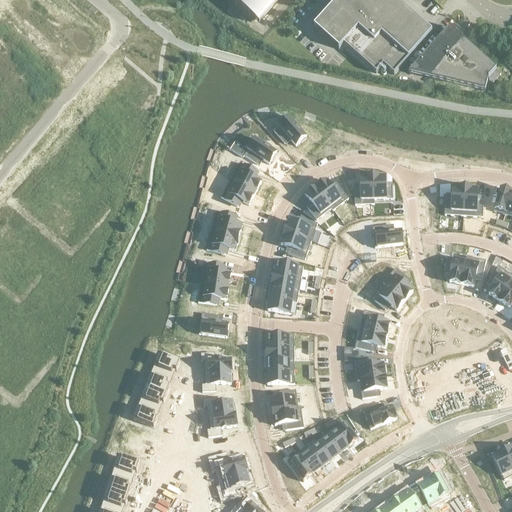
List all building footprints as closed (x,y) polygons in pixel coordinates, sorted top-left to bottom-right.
[(240,0),(241,0),(240,1),(263,21),(280,1),(279,0),(240,0)] [(315,27),(321,26),(332,36),(331,38),(335,42),(337,40),(342,45),(338,50),(339,51),(343,46),(375,75),(383,67),(393,76),(432,34),(421,24),(420,25),(392,0),(341,0),(327,16),(329,18),(322,26),(315,27)] [(409,74),(429,79),(485,93),(488,82),(486,81),(486,79),(489,80),(496,71),(450,29),(409,74)] [(125,73),(89,115),(115,137),(151,95),(125,73)] [(289,119),(274,133),(285,145),(290,141),(291,142),(296,148),(301,144),(302,145),(306,140),(305,139),(306,139),(289,119)] [(256,140),(244,158),(258,166),(261,161),(263,162),(269,166),(273,161),(274,162),(277,156),(276,155),(277,154),(256,140)] [(240,165),(231,182),(255,196),(257,192),(258,192),(261,185),(262,184),(253,179),(256,174),(240,165)] [(95,168),(59,210),(86,233),(122,191),(95,168)] [(361,188),(354,188),(355,207),(374,206),(373,178),(366,178),(360,179),(361,188)] [(380,178),(373,178),(374,206),(374,201),(393,201),(393,187),(386,187),(386,178),(380,178)] [(231,182),(221,199),(237,208),(241,203),(249,207),(250,206),(254,199),(253,199),(255,196),(231,182)] [(326,183),(316,190),(334,212),(349,201),(337,186),(332,190),(326,182),(326,183)] [(446,198),(445,216),(464,218),(465,189),(459,189),(453,189),(452,196),(452,198),(446,198)] [(465,189),(464,218),(483,219),(484,200),(477,200),(477,197),(478,190),(472,190),(465,189)] [(307,197),(306,198),(311,203),(312,205),(307,209),(317,222),(332,211),(333,213),(333,212),(334,212),(316,190),(307,197)] [(501,190),(494,213),(505,216),(511,193),(501,190)] [(495,208),(498,197),(489,195),(488,206),(495,208)] [(8,211),(0,220),(0,247),(29,273),(51,247),(8,211)] [(217,214),(212,233),(240,240),(242,234),(241,234),(241,233),(242,227),(233,225),(235,218),(217,214)] [(287,228),(285,234),(311,244),(318,226),(300,220),(298,226),(296,225),(289,223),(287,228)] [(391,227),(373,229),(375,250),(403,246),(403,245),(404,245),(403,239),(402,239),(401,233),(394,233),(392,234),(391,227)] [(212,233),(207,252),(225,257),(226,250),(236,253),(237,247),(238,246),(239,246),(240,240),(212,233)] [(283,241),(281,246),(287,249),(290,250),(288,256),(305,262),(311,244),(285,234),(282,241),(283,241)] [(448,259),(445,273),(451,274),(451,276),(449,283),(450,283),(450,284),(461,286),(467,258),(466,263),(448,259)] [(467,258),(461,286),(473,289),(473,288),(474,288),(475,282),(476,279),(482,280),(486,262),(467,258)] [(277,264),(274,276),(301,281),(303,269),(277,264)] [(204,265),(201,285),(229,288),(230,285),(231,277),(231,276),(221,274),(222,268),(204,265)] [(511,276),(499,268),(488,284),(494,287),(492,289),(488,295),(489,295),(489,296),(499,302),(511,282),(511,276)] [(396,270),(383,285),(405,303),(413,294),(413,293),(408,289),(406,287),(410,282),(396,270)] [(274,276),(272,288),(299,293),(301,281),(274,276)] [(511,282),(499,302),(509,309),(511,305),(511,282)] [(201,285),(198,304),(217,307),(218,301),(227,302),(227,301),(228,301),(229,293),(228,293),(229,288),(201,285)] [(387,288),(375,302),(385,311),(390,306),(391,308),(397,312),(405,303),(383,285),(387,288)] [(272,288),(270,300),(297,305),(299,293),(272,288)] [(270,300),(268,312),(290,316),(292,304),(297,305),(270,300)] [(43,312),(7,355),(32,377),(69,334),(43,312)] [(364,312),(360,331),(387,337),(390,326),(390,325),(383,323),(381,323),(382,317),(364,312)] [(202,315),(199,336),(227,340),(227,339),(228,339),(229,333),(228,332),(229,326),(219,325),(220,318),(202,315)] [(360,331),(355,350),(373,354),(375,347),(377,348),(384,350),(384,349),(385,349),(387,337),(360,331)] [(294,337),(267,337),(267,350),(294,350),(294,337)] [(267,350),(267,362),(294,362),(294,350),(267,350)] [(176,372),(180,363),(159,355),(154,367),(153,372),(172,380),(173,379),(170,378),(173,371),(176,372)] [(204,363),(205,375),(232,374),(231,361),(215,362),(215,355),(201,355),(201,363),(204,363)] [(373,361),(354,363),(357,382),(385,378),(384,366),(383,366),(376,367),(374,367),(373,361)] [(294,362),(267,362),(267,374),(295,374),(294,362)] [(167,387),(170,379),(172,380),(153,372),(151,376),(146,388),(167,396),(170,388),(167,387)] [(232,374),(205,375),(205,386),(202,387),(202,394),(216,394),(216,387),(232,386),(231,384),(233,384),(232,376),(231,376),(231,374),(232,374)] [(295,374),(267,374),(267,387),(295,386),(295,374)] [(385,378),(357,382),(357,383),(360,382),(362,401),(378,399),(377,392),(380,392),(387,391),(387,390),(385,378)] [(164,404),(167,396),(146,388),(142,400),(140,404),(160,412),(160,411),(158,410),(160,403),(164,404)] [(278,401),(271,402),(272,408),(273,415),(301,411),(301,410),(299,410),(296,392),(280,394),(281,401),(278,401)] [(0,399),(0,444),(5,449),(27,423),(0,399)] [(207,408),(209,420),(235,416),(235,415),(234,415),(234,413),(235,413),(234,405),(233,406),(233,404),(217,406),(216,399),(203,401),(204,409),(207,408)] [(154,419),(157,412),(159,412),(160,412),(140,404),(138,409),(133,421),(154,429),(157,420),(154,419)] [(368,411),(363,413),(370,431),(383,426),(383,427),(395,422),(397,421),(396,420),(397,419),(395,413),(394,414),(392,408),(385,411),(383,412),(380,406),(368,411)] [(301,411),(273,415),(274,422),(275,427),(282,426),(284,426),(285,432),(304,430),(301,411)] [(237,428),(235,416),(209,420),(211,432),(207,432),(209,440),(222,437),(221,431),(229,430),(237,428)] [(346,425),(336,432),(349,449),(359,442),(346,425)] [(336,432),(327,439),(340,456),(349,449),(336,432)] [(317,443),(317,444),(331,462),(340,456),(327,439),(318,445),(317,443)] [(306,448),(306,449),(322,469),(331,462),(317,444),(308,450),(306,448)] [(306,449),(297,455),(312,476),(322,469),(306,449)] [(511,468),(504,452),(493,457),(504,482),(511,477),(511,468)] [(297,455),(287,463),(303,484),(313,476),(312,476),(297,455)] [(114,470),(113,475),(133,481),(131,480),(133,472),(137,473),(140,465),(118,458),(114,470)] [(226,459),(213,462),(215,470),(218,469),(222,480),(248,472),(244,460),(236,463),(229,465),(228,465),(226,459)] [(248,472),(222,480),(225,491),(222,492),(224,500),(237,496),(235,489),(250,485),(250,483),(251,483),(249,475),(247,475),(247,473),(248,473),(248,472)] [(128,489),(131,481),(133,482),(133,481),(113,475),(111,479),(107,491),(129,498),(131,490),(128,489)] [(440,476),(429,482),(442,505),(452,499),(440,476)] [(429,482),(419,488),(431,510),(442,505),(429,482)] [(126,506),(129,498),(107,491),(104,503),(102,508),(115,511),(120,511),(123,505),(126,506)] [(422,511),(409,493),(399,500),(408,511),(422,511)] [(399,499),(390,506),(394,511),(408,511),(399,500),(399,499)] [(249,502),(241,510),(243,511),(262,511),(259,509),(258,510),(249,502)]
